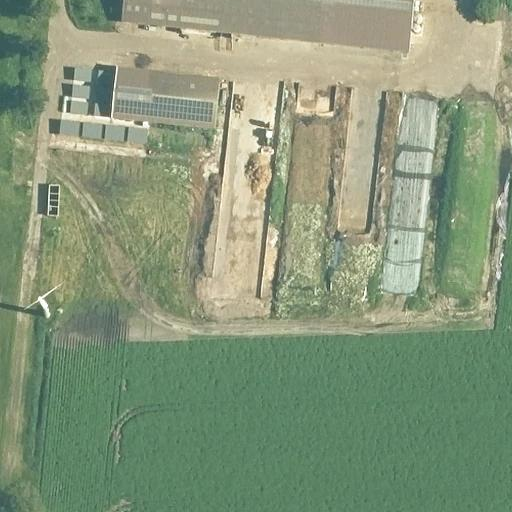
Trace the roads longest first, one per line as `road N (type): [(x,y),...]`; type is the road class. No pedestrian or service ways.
road 1 (track): [(6,511),(42,131)]
road 2 (unclassified): [(42,131),(55,0)]
